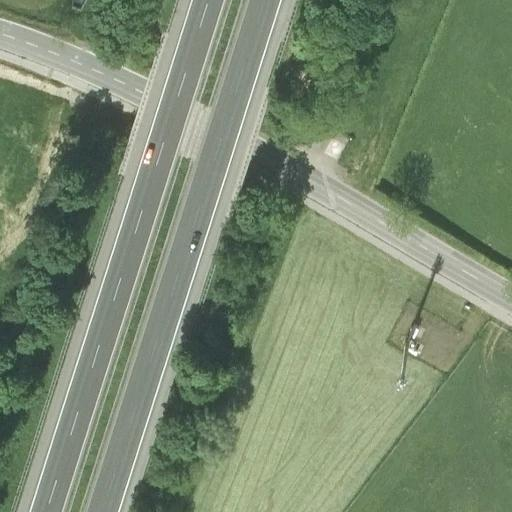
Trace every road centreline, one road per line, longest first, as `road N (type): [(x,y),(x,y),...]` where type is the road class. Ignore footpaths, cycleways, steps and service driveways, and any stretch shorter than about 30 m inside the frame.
road 1 (secondary): [(0,36),(104,75),(511,301)]
road 2 (motorway): [(102,511),(264,0)]
road 3 (motorway): [(207,0),(45,511)]
